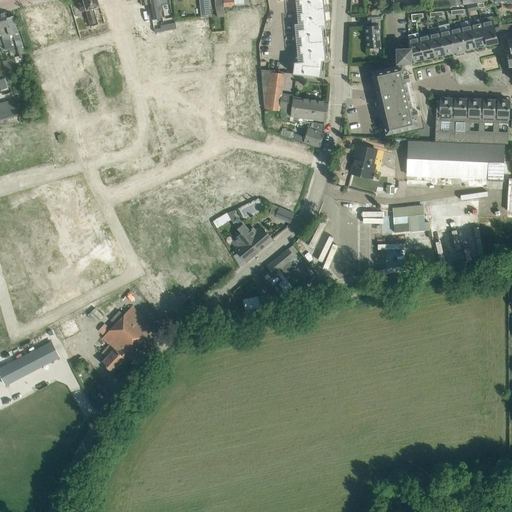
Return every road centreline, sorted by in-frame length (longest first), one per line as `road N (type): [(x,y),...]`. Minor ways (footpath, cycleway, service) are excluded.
road 1 (residential): [(174,333),(301,223),(324,167)]
road 2 (unclassified): [(55,511),(103,413),(174,333)]
road 3 (residential): [(139,270),(19,335),(0,276)]
road 4 (residential): [(511,93),(455,90),(440,79),(377,94),(337,92)]
road 5 (residential): [(224,139),(218,71),(134,80)]
road 6 (residential): [(105,204),(224,139)]
road 7 (residential): [(86,165),(151,141),(134,80)]
